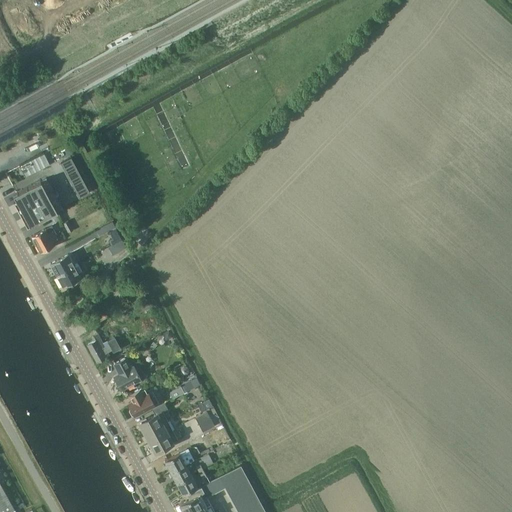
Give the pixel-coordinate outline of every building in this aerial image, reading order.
[(89,191),(72,160),(62,166),(79,197),(89,191)] [(45,180),(13,197),(16,202),(13,204),(27,229),(61,210),(45,180)] [(61,223),(65,229),(70,226),(67,220),(61,223)] [(45,229),(31,236),(36,245),(55,234),(52,230),(47,232),(45,229)] [(114,242),(120,239),(115,229),(108,233),(112,239),(113,239),(114,242)] [(55,234),(36,245),(40,253),(54,245),(52,241),(57,238),(55,234)] [(98,251),(106,266),(126,255),(118,240),(98,251)] [(50,263),(56,275),(77,263),(71,251),(50,263)] [(77,263),(56,275),(62,286),(83,275),(77,263)] [(91,336),(93,341),(88,344),(98,361),(110,354),(108,350),(112,348),(113,350),(120,346),(114,336),(107,340),(109,343),(105,345),(100,337),(98,333),(91,336)] [(121,389),(141,378),(133,364),(131,365),(126,356),(113,363),(118,373),(113,376),(121,389)] [(172,398),(184,392),(181,386),(169,392),(172,398)] [(159,402),(152,390),(147,393),(144,388),(140,390),(139,389),(129,395),(132,401),(128,403),(131,408),(129,410),(132,415),(134,415),(135,416),(159,402)] [(201,412),(205,409),(201,402),(197,404),(201,412)] [(154,415),(139,423),(144,433),(166,420),(162,411),(167,408),(164,403),(151,409),(154,415)] [(213,405),(207,407),(215,422),(221,419),(213,405)] [(202,432),(214,425),(206,411),(195,418),(202,432)] [(166,420),(144,433),(149,442),(172,430),(166,420)] [(172,430),(149,442),(154,452),(177,440),(172,430)] [(190,460),(194,458),(190,450),(186,453),(190,460)] [(204,465),(213,460),(209,451),(199,457),(204,465)] [(164,461),(170,472),(184,464),(179,453),(164,461)] [(197,470),(202,468),(198,461),(193,463),(197,470)] [(184,464),(170,472),(176,482),(190,474),(184,464)] [(179,504),(183,511),(194,511),(199,509),(211,503),(207,496),(224,487),(234,504),(237,511),(266,511),(240,464),(186,494),(189,499),(179,504)] [(201,478),(206,475),(202,468),(197,470),(201,478)] [(190,474),(176,482),(182,493),(196,485),(190,474)] [(15,511),(14,509),(0,483),(0,511),(15,511)] [(215,511),(211,503),(199,509),(194,511),(215,511)]
